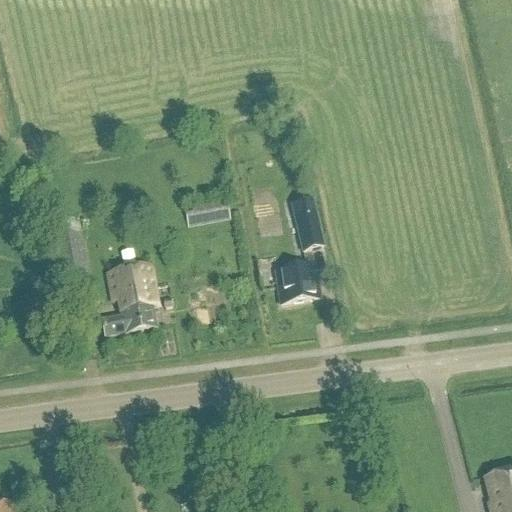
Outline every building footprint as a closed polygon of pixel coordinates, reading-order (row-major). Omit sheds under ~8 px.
[(188,231),(230,223),(226,204),(191,211),(192,217),(186,218),(188,231)] [(312,206),(292,211),(303,257),(323,253),(312,206)] [(53,232),(65,295),(88,290),(76,228),(53,232)] [(157,314),(149,272),(106,280),(112,310),(120,308),(123,322),(114,324),(115,326),(101,328),(104,345),(157,335),(153,314),(157,314)] [(309,273),(275,278),(276,289),(280,312),(290,310),(320,305),(316,280),(310,281),(309,273)] [(172,303),(163,305),(165,314),(173,312),(172,303)] [(511,511),(511,476),(487,483),(494,511),(511,511)]
